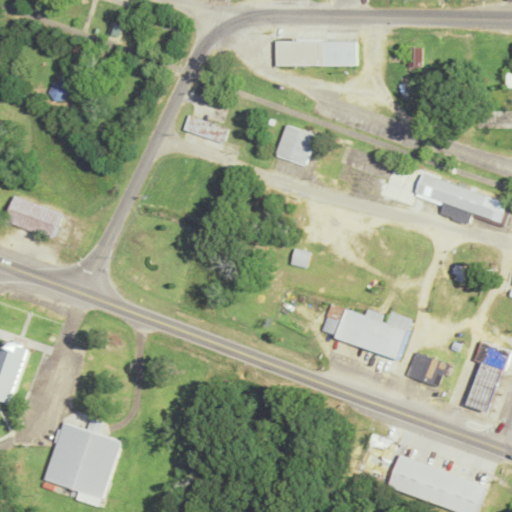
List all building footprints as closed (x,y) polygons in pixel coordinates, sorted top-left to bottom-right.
[(325,40),(356,39),(356,64),(325,64),(325,40)] [(277,40),(278,65),(325,64),(325,40),(277,40)] [(421,71),(421,47),(407,47),(407,71),(421,71)] [(52,81),(48,91),(54,100),(65,99),(69,90),(64,80),(52,81)] [(476,126),(511,126),(511,111),(476,111),(476,126)] [(185,128),(190,113),(229,127),(224,142),(185,128)] [(286,124),(317,134),(307,162),(277,152),(286,124)] [(423,172),(507,202),(500,221),(416,192),(423,172)] [(16,195),(62,212),(53,237),(6,220),(16,195)] [(308,268),(312,252),(295,248),(291,264),(308,268)] [(346,307),(332,302),(322,330),(336,335),(346,307)] [(336,336),(336,335),(346,307),(407,330),(397,358),(336,336)] [(28,348),(20,346),(22,341),(14,339),(12,343),(6,340),(0,356),(0,397),(9,401),(28,348)] [(475,357),(481,340),(510,350),(504,368),(502,367),(482,360),(475,357)] [(448,363),(416,351),(407,373),(439,385),(448,363)] [(502,367),(487,411),(466,403),(482,360),(502,367)] [(64,421),(88,429),(91,417),(104,421),(100,433),(121,440),(103,496),(46,478),(56,447),(64,421)] [(460,511),(390,485),(401,453),(486,485),(475,511),(460,511)]
